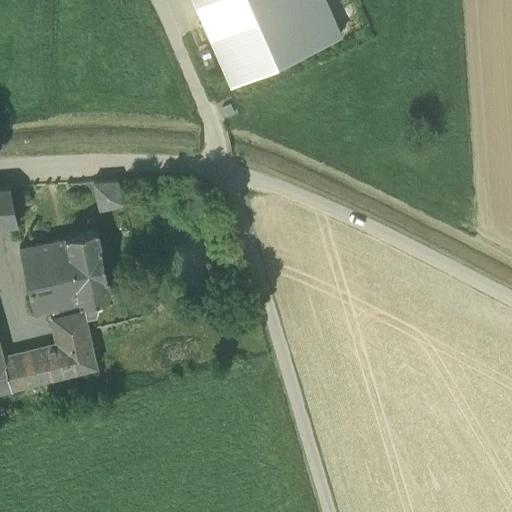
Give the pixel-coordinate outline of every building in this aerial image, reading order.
[(195,0),(231,82),(323,41),(305,0),(195,0)] [(326,0),(305,0),(323,41),(341,34),(326,0)] [(93,180),(100,208),(124,204),(118,179),(93,180)] [(10,186),(0,186),(0,224),(18,223),(10,186)] [(80,302),(80,304),(112,298),(97,230),(65,236),(66,238),(80,302)] [(20,247),(34,311),(80,302),(66,238),(20,247)] [(0,343),(0,392),(97,369),(84,311),(54,318),(61,345),(4,359),(0,343)]
